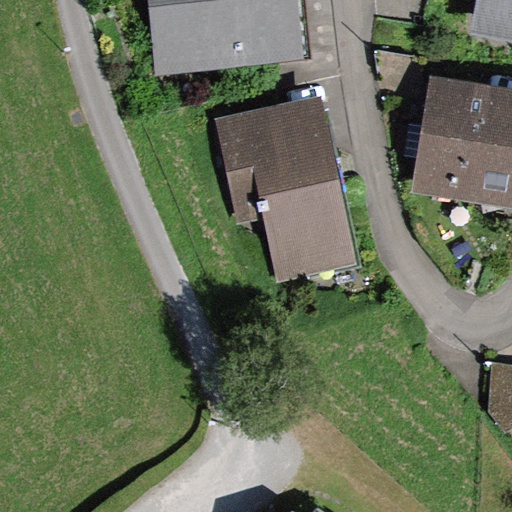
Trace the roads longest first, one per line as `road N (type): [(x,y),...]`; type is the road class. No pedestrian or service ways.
road 1 (residential): [(66,0),(107,131),(207,359),(259,444),(202,511)]
road 2 (residential): [(511,314),(484,321),(452,309),(402,261),(372,169),(351,0)]
